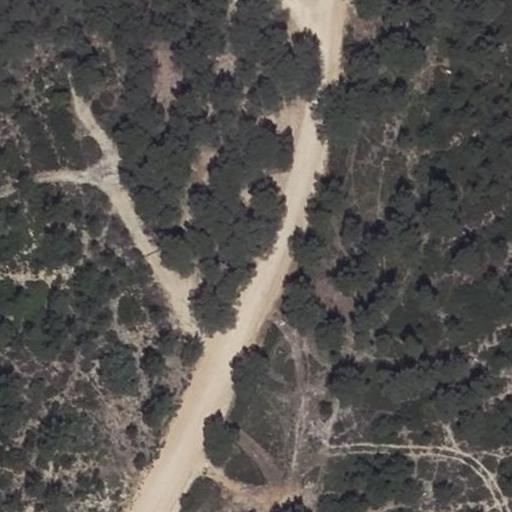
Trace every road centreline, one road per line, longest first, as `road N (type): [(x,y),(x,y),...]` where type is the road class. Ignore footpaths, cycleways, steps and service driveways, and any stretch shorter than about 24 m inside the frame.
road 1 (track): [(152,511),(304,197),(328,0)]
road 2 (track): [(220,373),(115,190),(36,175),(0,190)]
road 3 (track): [(57,0),(64,49),(115,190)]
